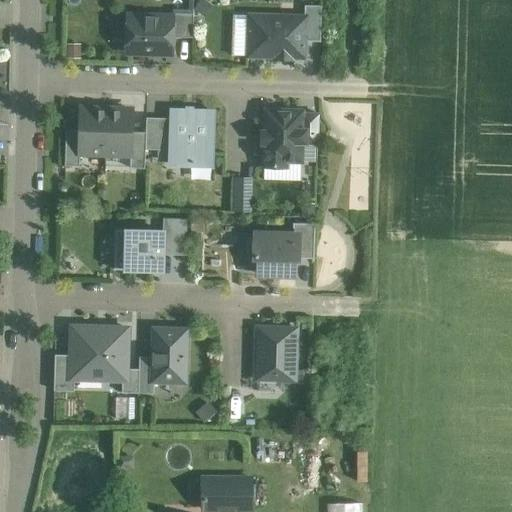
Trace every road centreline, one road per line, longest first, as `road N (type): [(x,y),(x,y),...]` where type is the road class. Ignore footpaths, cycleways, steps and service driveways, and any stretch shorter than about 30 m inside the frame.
road 1 (residential): [(25,80),(310,88)]
road 2 (residential): [(19,302),(280,307)]
road 3 (residential): [(11,511),(19,302)]
road 4 (residential): [(22,214),(25,80)]
